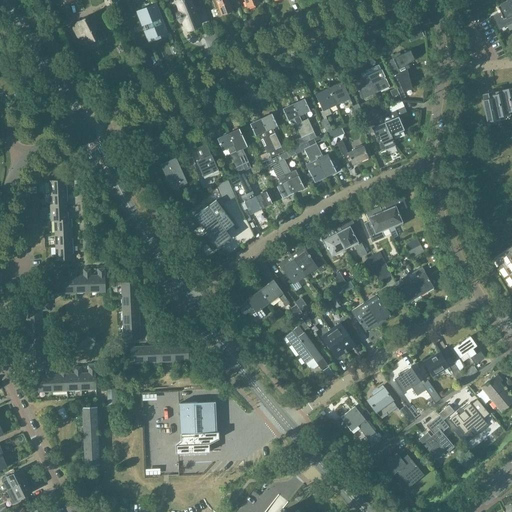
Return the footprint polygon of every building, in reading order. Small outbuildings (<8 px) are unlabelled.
[(180,0),(174,2),(182,21),(184,20),(188,30),(201,25),(198,17),(197,17),(196,13),(202,10),(197,0),(180,0)] [(211,0),(215,8),(212,9),(215,17),(232,11),(227,0),(211,0)] [(511,0),(499,7),(501,13),(494,16),(500,30),(511,24),(511,0)] [(169,35),(156,3),(136,11),(142,26),(143,26),(145,31),(144,31),(148,43),(169,35)] [(84,36),(88,43),(101,37),(90,16),(72,25),(79,38),(84,36)] [(420,29),(415,32),(418,39),(424,36),(420,29)] [(387,62),(391,72),(395,70),(398,74),(407,70),(410,68),(407,64),(414,59),(410,51),(400,56),(399,53),(391,56),(392,59),(387,62)] [(380,65),(366,72),(375,93),(389,87),(381,71),(382,70),(380,65)] [(398,74),(395,75),(395,76),(398,81),(394,83),(399,93),(403,91),(403,93),(412,89),(407,70),(398,74)] [(375,93),(366,72),(352,78),(358,92),(359,91),(362,99),(375,93)] [(342,82),(329,88),(336,105),(350,99),(342,82)] [(315,94),(323,112),(321,113),(324,119),(326,118),(326,116),(331,114),(329,109),(336,105),(329,88),(315,94)] [(390,91),(393,98),(395,102),(402,99),(400,96),(399,93),(396,88),(390,91)] [(511,88),(484,94),(485,100),(490,127),(491,126),(491,122),(501,120),(501,121),(501,117),(510,115),(511,116),(510,112),(511,111),(511,88)] [(304,99),(293,104),(310,141),(316,138),(314,133),(308,119),(307,119),(304,114),(310,111),(304,99)] [(366,102),(359,105),(364,117),(373,113),(370,107),(369,107),(366,102)] [(375,112),(382,109),(380,103),(373,106),(375,112)] [(310,141),(293,104),(282,109),(289,123),(290,124),(293,125),(294,125),(295,125),(301,138),(296,140),(298,146),(310,141)] [(364,117),(359,105),(358,104),(352,107),(358,119),(364,117)] [(382,117),(384,123),(390,136),(391,136),(404,130),(398,117),(407,114),(404,108),(382,117)] [(267,131),(277,155),(283,152),(275,134),(272,129),(277,126),(272,114),(261,119),(266,131),(267,131)] [(321,121),(327,134),(341,127),(332,131),(326,118),(321,121)] [(262,140),(268,152),(271,158),(277,155),(267,131),(266,131),(261,119),(250,124),(255,136),(258,135),(261,140),(262,140)] [(390,136),(384,123),(372,128),(368,120),(362,122),(367,135),(373,132),(375,137),(379,136),(385,151),(396,146),(391,136),(390,136)] [(341,127),(327,134),(330,141),(344,134),(341,127)] [(239,129),(228,134),(234,146),(236,152),(237,152),(243,165),(248,163),(242,150),(247,147),(239,129)] [(236,152),(234,146),(228,134),(217,139),(223,151),(227,149),(236,168),(239,174),(245,171),(242,165),(243,165),(237,152),(236,152)] [(320,165),(319,165),(325,177),(336,172),(330,160),(333,158),(331,153),(323,157),(314,140),(309,143),(320,165)] [(366,145),(363,146),(347,153),(342,141),(337,143),(343,158),(348,156),(352,165),(371,157),(366,145)] [(311,168),(311,169),(308,171),(309,173),(313,179),(314,183),(325,177),(319,165),(320,165),(309,143),(308,142),(293,149),(296,154),(304,150),(310,163),(313,167),(311,168)] [(195,149),(200,160),(196,162),(203,177),(204,179),(219,173),(206,144),(195,149)] [(271,159),(271,158),(268,152),(257,157),(261,164),(271,159)] [(287,181),(293,193),(304,188),(295,170),(290,173),(282,155),(276,157),(287,181)] [(279,184),(279,185),(276,187),(282,199),(293,193),(287,181),(276,157),(269,161),(272,166),(279,179),(280,183),(279,184)] [(192,158),(187,160),(190,167),(195,165),(192,158)] [(162,165),(173,189),(186,184),(175,160),(162,165)] [(255,197),(261,209),(272,204),(266,192),(259,195),(256,190),(259,189),(249,170),(243,173),(255,197)] [(240,181),(249,200),(244,202),(250,214),(261,209),(255,197),(243,173),(237,175),(240,181)] [(309,173),(304,176),(307,182),(313,179),(309,173)] [(230,178),(237,196),(242,194),(235,176),(230,178)] [(49,181),(50,195),(67,194),(67,189),(66,189),(65,180),(49,181)] [(216,187),(221,198),(233,193),(228,180),(221,183),(216,187)] [(200,201),(194,189),(188,192),(193,204),(200,201)] [(50,195),(50,208),(67,207),(66,199),(68,199),(67,194),(50,195)] [(219,198),(200,212),(220,242),(230,235),(226,230),(235,223),(219,198)] [(380,207),(389,229),(393,239),(398,237),(394,227),(403,223),(399,214),(408,210),(402,198),(380,207)] [(51,222),(54,222),(54,221),(69,220),(68,215),(67,215),(67,207),(50,208),(51,222)] [(375,235),(389,229),(380,207),(366,213),(372,227),(375,235)] [(54,221),(54,222),(55,234),(71,233),(71,225),(72,225),(72,219),(69,220),(54,221)] [(345,250),(350,247),(350,249),(354,247),(360,258),(367,254),(361,243),(360,242),(358,243),(353,234),(358,231),(352,220),(334,229),(345,250)] [(331,257),(345,250),(334,229),(320,236),(331,257)] [(55,234),(55,247),(73,246),(73,242),(72,242),(71,233),(55,234)] [(405,246),(408,252),(420,246),(417,240),(414,241),(412,238),(408,239),(410,243),(405,246)] [(511,245),(493,258),(511,286),(511,245)] [(73,246),(55,247),(56,261),(73,260),(72,251),(73,251),(73,246)] [(420,246),(408,252),(412,258),(424,252),(420,246)] [(304,247),(291,255),(305,276),(317,268),(320,272),(327,268),(319,257),(313,262),(310,257),(310,256),(304,247)] [(379,252),(374,255),(380,267),(385,264),(379,252)] [(305,276),(291,255),(278,264),(285,274),(293,285),(305,276)] [(367,259),(373,270),(380,267),(374,255),(367,259)] [(385,264),(380,267),(386,279),(391,276),(385,264)] [(380,267),(373,270),(376,275),(379,282),(386,279),(380,267)] [(422,267),(409,275),(420,295),(432,288),(429,281),(429,280),(422,267)] [(98,276),(90,276),(91,293),(106,292),(105,269),(98,269),(98,276)] [(70,277),(62,277),(63,294),(77,293),(76,277),(76,270),(69,271),(70,277)] [(84,276),(76,277),(77,293),(91,293),(90,276),(90,270),(84,270),(84,276)] [(63,294),(62,277),(62,271),(55,271),(55,278),(47,278),(48,295),(63,294)] [(333,276),(340,287),(341,287),(346,284),(339,272),(333,276)] [(420,295),(409,275),(396,282),(408,302),(420,295)] [(273,280),(260,290),(270,303),(278,297),(286,307),(290,304),(273,280)] [(121,283),(122,298),(138,297),(138,282),(121,283)] [(340,287),(336,289),(337,291),(334,292),(333,291),(327,294),(337,309),(343,305),(337,296),(344,292),(341,287),(340,287)] [(270,303),(260,290),(247,299),(248,301),(245,304),(241,299),(236,303),(244,315),(248,312),(253,318),(257,315),(260,319),(265,315),(261,310),(270,303)] [(376,295),(364,303),(379,325),(386,321),(384,318),(389,314),(376,295)] [(122,298),(122,312),(139,311),(138,297),(122,298)] [(323,301),(331,313),(331,314),(337,310),(328,297),(323,301)] [(295,302),(296,305),(300,311),(306,307),(304,302),(301,298),(295,302)] [(379,325),(364,303),(352,311),(365,330),(370,327),(372,330),(379,325)] [(25,305),(26,319),(43,319),(42,311),(49,311),(48,304),(25,305)] [(303,315),(300,311),(296,305),(290,309),(297,319),(303,315)] [(122,312),(123,326),(140,325),(139,311),(122,312)] [(305,314),(302,317),(307,324),(310,322),(305,314)] [(26,319),(27,334),(43,333),(43,325),(49,325),(49,318),(43,319),(26,319)] [(299,326),(285,336),(305,364),(313,358),(316,362),(321,369),(327,365),(322,358),(304,333),(303,332),(309,328),(302,318),(296,322),(299,326)] [(340,323),(331,329),(345,351),(355,344),(340,323)] [(140,325),(123,326),(124,341),(140,340),(140,325)] [(345,351),(331,329),(321,335),(335,357),(345,351)] [(27,334),(27,348),(44,347),(44,339),(50,339),(50,333),(43,333),(27,334)] [(460,357),(467,353),(475,364),(484,358),(478,349),(476,351),(474,348),(476,346),(470,337),(453,348),(460,357)] [(173,345),(159,346),(160,363),(174,362),(173,345)] [(188,345),(173,345),(174,362),(189,361),(188,345)] [(159,346),(145,347),(145,363),(160,363),(159,346)] [(44,347),(27,348),(28,363),(45,362),(44,354),(51,353),(50,347),(44,347)] [(145,363),(145,347),(130,348),(131,364),(145,363)] [(424,362),(433,376),(443,370),(445,372),(450,370),(448,367),(440,353),(424,362)] [(465,380),(462,375),(461,375),(450,357),(444,361),(459,384),(465,381),(464,380),(465,380)] [(75,374),(67,374),(68,391),(82,390),(81,374),(81,367),(74,368),(75,374)] [(89,373),(81,374),(82,390),(96,390),(95,367),(89,367),(89,373)] [(410,367),(394,379),(403,393),(411,387),(417,395),(425,389),(422,385),(424,383),(418,374),(416,375),(410,367)] [(474,367),(462,375),(465,380),(477,372),(474,367)] [(60,375),(53,375),(53,392),(68,391),(67,374),(67,368),(60,368),(60,375)] [(53,392),(53,375),(52,369),(46,369),(46,376),(38,376),(38,393),(53,392)] [(497,375),(481,388),(502,412),(511,403),(511,393),(502,381),(497,375)] [(368,400),(379,417),(395,405),(393,401),(394,401),(385,388),(384,389),(382,387),(373,394),(374,396),(368,400)] [(433,388),(427,392),(435,403),(441,399),(437,394),(433,388)] [(117,406),(116,390),(106,390),(107,407),(117,406)] [(457,413),(449,420),(456,428),(458,426),(465,434),(473,428),(476,432),(477,431),(487,424),(483,419),(489,414),(477,399),(471,404),(470,403),(462,409),(463,411),(459,415),(457,413)] [(214,402),(179,404),(181,441),(176,445),(176,454),(209,452),(209,448),(219,439),(218,432),(215,432),(214,402)] [(405,406),(400,410),(409,422),(415,418),(405,406)] [(439,414),(444,420),(454,412),(449,406),(439,414)] [(82,407),(84,466),(100,465),(97,407),(82,407)] [(351,431),(357,427),(373,447),(375,445),(377,448),(389,438),(386,434),(380,438),(355,407),(341,418),(351,431)] [(419,440),(436,461),(443,455),(444,456),(454,447),(441,432),(448,427),(439,416),(426,427),(435,437),(432,439),(427,432),(419,440)] [(396,454),(395,455),(384,464),(382,466),(391,477),(393,475),(397,472),(409,488),(424,475),(407,455),(401,460),(396,454)] [(21,470),(2,480),(8,490),(26,481),(21,470)] [(8,490),(7,491),(13,504),(20,500),(19,499),(32,492),(26,481),(8,490)] [(405,496),(400,501),(410,511),(415,506),(405,496)]
